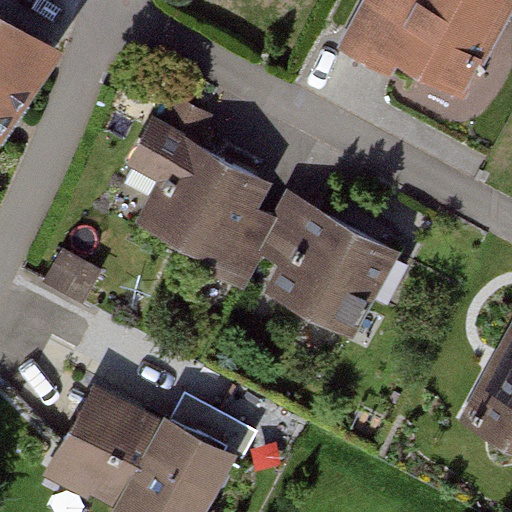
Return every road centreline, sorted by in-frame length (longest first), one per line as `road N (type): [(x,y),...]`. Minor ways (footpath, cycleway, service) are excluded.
road 1 (residential): [(111,2),(511,222)]
road 2 (residential): [(0,258),(111,2)]
